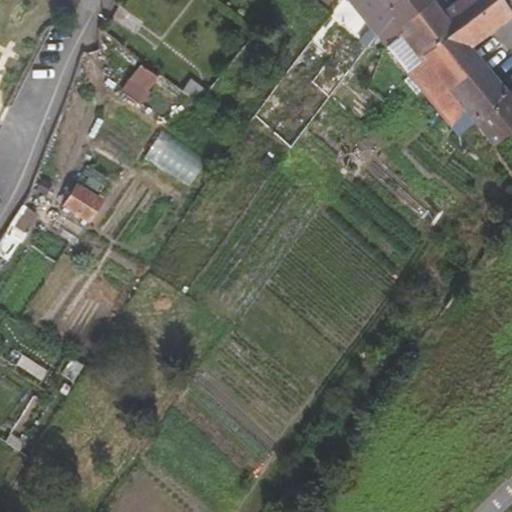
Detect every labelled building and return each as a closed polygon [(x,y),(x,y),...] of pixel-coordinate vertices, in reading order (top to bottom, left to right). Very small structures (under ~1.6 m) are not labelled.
[(352,0),(384,41),(403,19),(397,12),(416,0),(352,0)] [(403,19),(384,41),(397,59),(415,34),(408,25),(430,10),(422,0),(416,0),(397,12),(403,19)] [(429,50),(431,55),(450,83),(475,64),(466,51),(510,16),(507,0),(495,0),(477,14),(449,35),(429,50)] [(466,0),(438,21),(449,35),(477,14),(466,0)] [(466,0),(477,14),(495,0),(466,0)] [(415,34),(397,59),(413,80),(431,55),(429,50),(449,35),(438,21),(430,10),(408,25),(415,34)] [(413,80),(455,134),(469,114),(497,92),(475,64),(450,83),(431,55),(413,80)] [(140,62),(123,88),(142,101),(159,75),(140,62)] [(511,110),(497,92),(469,114),(494,150),(511,137),(511,110)] [(193,183),(208,156),(161,129),(146,157),(193,183)] [(88,223),(106,198),(79,179),(62,204),(88,223)] [(116,237),(132,212),(110,198),(95,222),(116,237)]
